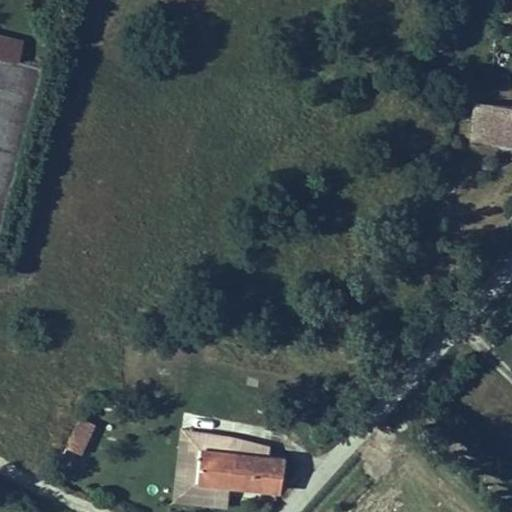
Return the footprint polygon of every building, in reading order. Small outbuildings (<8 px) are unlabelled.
[(0,57),(18,60),(22,35),(0,31),(0,57)] [(492,126),(511,128),(511,93),(495,92),(492,126)] [(89,405),(81,421),(94,427),(102,411),(89,405)] [(81,421),(75,433),(88,440),(94,427),(81,421)] [(204,433),(196,467),(277,487),(286,454),(204,433)]
